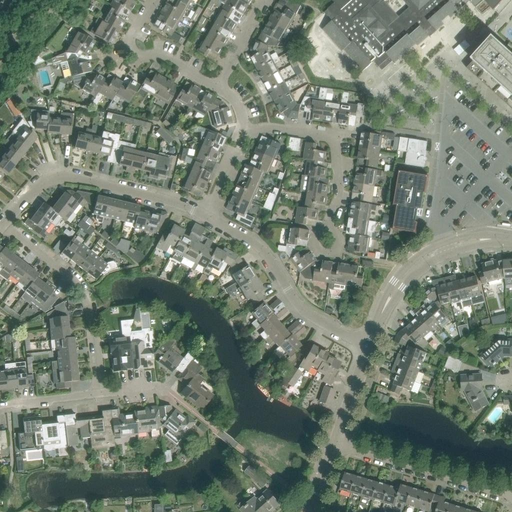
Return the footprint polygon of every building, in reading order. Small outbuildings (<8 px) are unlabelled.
[(113,0),(110,6),(119,11),(122,6),(131,11),(136,2),(131,0),(113,0)] [(219,0),(219,1),(222,3),(225,4),(222,9),(232,14),(235,9),(243,14),(249,5),(239,0),(219,0)] [(280,0),(275,9),(270,18),(288,28),(296,14),(301,5),(291,0),(280,0)] [(333,0),(332,0),(335,3),(327,9),(332,15),(334,13),(337,16),(322,30),(342,52),(343,50),(363,72),(374,62),(379,67),(386,60),(384,58),(388,56),(395,63),(416,44),(418,46),(436,30),(437,31),(444,24),(441,21),(448,15),(451,18),(459,12),(458,11),(469,1),(482,15),(491,8),(494,11),(504,0),(333,0)] [(188,8),(179,2),(175,8),(167,3),(162,11),(180,22),(188,8)] [(116,17),(119,11),(110,6),(104,16),(101,13),(98,18),(119,31),(125,22),(116,17)] [(306,8),(301,17),(307,20),(312,12),(306,8)] [(229,20),(232,14),(222,9),(214,23),(224,29),(231,33),(232,34),(237,25),(229,20)] [(158,21),(155,26),(162,31),(169,34),(171,36),(180,22),(162,11),(157,20),(158,21)] [(90,32),(103,40),(108,43),(111,44),(111,45),(111,44),(119,31),(98,18),(95,23),(99,25),(96,30),(92,28),(90,32)] [(258,41),(268,46),(277,47),(288,28),(270,18),(262,32),(263,33),(258,41)] [(214,23),(206,37),(224,47),(229,39),(228,38),(231,33),(224,29),(214,23)] [(90,50),(95,41),(78,31),(65,53),(76,54),(78,51),(87,56),(90,50)] [(511,53),(509,51),(511,47),(511,45),(509,43),(509,44),(505,48),(494,38),(492,36),(471,59),(473,61),(467,68),(511,109),(511,53)] [(206,37),(198,51),(200,53),(207,57),(210,51),(219,56),(224,47),(206,37)] [(251,57),(257,69),(273,60),(267,49),(268,46),(258,41),(256,40),(253,47),(254,48),(254,49),(257,54),(251,57)] [(64,55),(46,62),(47,66),(53,64),(53,66),(61,64),(67,62),(71,77),(84,73),(91,72),(89,61),(79,64),(76,54),(65,53),(64,55)] [(38,57),(33,63),(35,65),(36,65),(45,61),(39,56),(38,57)] [(273,60),(257,69),(263,80),(279,71),(276,65),(281,62),(278,57),(273,60)] [(285,82),(279,71),(263,80),(269,91),(285,82)] [(73,86),(94,99),(95,97),(98,92),(103,83),(104,83),(106,80),(96,74),(91,83),(86,80),(84,73),(71,77),(66,78),(68,84),(72,82),(73,86)] [(140,88),(154,96),(164,78),(156,73),(151,82),(145,79),(140,88)] [(120,86),(121,86),(123,82),(114,77),(108,86),(104,83),(103,83),(98,92),(95,97),(94,99),(92,103),(96,106),(102,95),(112,101),(112,100),(120,86)] [(173,83),(164,78),(154,96),(168,104),(174,95),(168,92),(173,83)] [(112,101),(110,105),(114,107),(119,98),(129,104),(140,85),(131,80),(126,89),(121,86),(120,86),(112,100),(112,101)] [(60,82),(56,89),(63,92),(66,85),(60,82)] [(269,91),(275,102),(291,94),(285,82),(269,91)] [(176,100),(190,108),(195,99),(196,99),(201,90),(191,85),(186,93),(181,90),(176,100)] [(204,116),(208,110),(214,99),(214,98),(205,93),(200,101),(196,99),(195,99),(190,108),(204,116)] [(350,115),(356,116),(362,117),(364,104),(358,104),(358,106),(347,104),(349,94),(343,93),(342,103),(340,114),(338,124),(349,125),(350,115)] [(291,94),(275,102),(281,113),(287,110),(290,115),(291,116),(291,117),(298,118),(300,105),(297,105),(291,94)] [(300,105),(300,111),(314,113),(313,120),(323,121),(326,101),(308,98),(304,98),(300,105)] [(21,113),(13,99),(7,103),(15,117),(21,113)] [(220,102),(214,99),(208,110),(211,112),(215,128),(228,125),(233,124),(228,107),(222,109),(221,104),(219,104),(220,102)] [(342,103),(326,101),(323,121),(338,124),(340,114),(342,103)] [(31,110),(30,120),(31,120),(31,122),(36,123),(35,129),(47,130),(49,112),(31,110)] [(47,133),(59,134),(60,119),(53,118),(54,112),(49,112),(47,130),(47,133)] [(60,119),(59,134),(71,135),(73,114),(61,113),(60,119)] [(23,119),(12,133),(30,147),(38,137),(26,128),(28,126),(23,119)] [(86,151),(91,130),(86,128),(85,135),(78,133),(77,137),(76,140),(75,140),(75,143),(74,148),(86,151)] [(163,138),(166,134),(161,129),(157,133),(163,138)] [(200,133),(200,141),(202,141),(201,144),(201,145),(211,149),(218,152),(220,146),(222,147),(226,138),(225,137),(207,129),(205,134),(200,133)] [(91,130),(86,151),(98,154),(102,139),(101,139),(95,137),(96,131),(91,130)] [(362,132),(359,149),(381,152),(383,139),(394,140),(395,134),(374,131),(373,134),(362,132)] [(102,139),(98,154),(108,156),(107,162),(113,163),(118,142),(120,135),(115,134),(115,135),(109,133),(103,132),(101,139),(102,139)] [(6,143),(23,156),(30,147),(12,133),(6,141),(6,142),(6,143)] [(170,145),(173,141),(166,134),(163,138),(170,145)] [(405,164),(424,167),(425,162),(425,161),(424,160),(424,157),(425,158),(427,151),(426,151),(427,142),(400,137),(398,150),(407,152),(405,164)] [(2,140),(0,143),(1,145),(2,147),(7,150),(2,156),(15,166),(23,156),(6,143),(5,142),(2,140)] [(275,159),(281,144),(275,142),(271,140),(269,146),(260,142),(256,151),(275,159)] [(130,172),(135,151),(125,148),(126,143),(118,142),(113,163),(119,165),(126,167),(126,171),(130,172)] [(304,159),(308,160),(308,159),(318,161),(324,162),(326,152),(316,150),(317,144),(306,143),(304,159)] [(220,153),(211,149),(201,145),(201,144),(194,159),(204,164),(207,158),(216,162),(220,153)] [(381,152),(359,149),(358,159),(368,160),(367,166),(378,168),(381,152)] [(146,154),(135,151),(130,172),(134,173),(135,168),(142,170),(146,154)] [(261,164),(258,170),(265,173),(264,173),(268,174),(275,159),(256,151),(252,160),(261,164)] [(0,153),(0,168),(8,175),(15,166),(2,156),(0,153)] [(158,157),(146,154),(142,170),(150,172),(149,177),(153,178),(158,157)] [(158,157),(153,178),(160,179),(160,178),(165,179),(166,176),(171,177),(171,179),(176,158),(159,154),(158,157)] [(204,164),(194,159),(186,156),(182,155),(181,156),(180,161),(184,162),(192,165),(188,175),(207,183),(211,173),(202,169),(204,164)] [(308,159),(308,160),(305,176),(309,176),(320,178),(326,179),(327,168),(317,167),(318,161),(308,159)] [(258,170),(246,164),(241,174),(251,178),(248,183),(258,187),(264,173),(265,173),(258,170)] [(382,171),(366,168),(365,175),(356,173),(354,183),(374,186),(376,176),(381,176),(382,171)] [(426,193),(428,176),(423,175),(399,171),(394,205),(398,205),(418,208),(418,209),(421,209),(423,198),(424,193),(426,193)] [(207,183),(188,175),(182,190),(192,194),(194,188),(203,192),(207,183)] [(301,187),(300,190),(301,190),(301,191),(307,192),(327,195),(329,185),(319,184),(320,178),(309,176),(307,188),(301,187)] [(252,202),(258,187),(248,183),(246,189),(237,185),(233,194),(252,202)] [(373,197),(374,186),(354,183),(352,193),(362,195),(361,201),(377,203),(378,198),(373,197)] [(73,212),(79,204),(83,207),(86,202),(91,206),(94,194),(77,191),(75,193),(73,191),(66,190),(58,201),(73,212)] [(325,205),(327,195),(307,192),(304,208),(315,210),(315,209),(316,204),(325,205)] [(270,193),(267,200),(274,203),(277,195),(273,194),(272,194),(270,193)] [(255,218),(247,214),(252,202),(233,194),(229,204),(238,207),(235,213),(238,214),(236,220),(251,227),(255,218)] [(102,225),(104,217),(108,199),(97,196),(93,214),(97,215),(96,221),(97,224),(102,225)] [(104,217),(114,219),(119,201),(108,199),(104,217)] [(58,215),(62,218),(66,221),(73,212),(58,201),(52,209),(51,210),(58,215)] [(129,204),(119,201),(114,219),(125,222),(129,204)] [(351,201),(349,218),(369,221),(371,210),(376,211),(377,206),(351,201)] [(56,226),(62,218),(58,215),(51,210),(52,209),(44,203),(37,212),(52,223),(56,226)] [(134,228),(135,224),(139,210),(140,206),(129,204),(125,222),(124,226),(134,228)] [(398,205),(397,212),(396,212),(393,228),(393,229),(407,231),(413,232),(416,233),(417,222),(416,222),(418,209),(418,208),(398,205)] [(319,210),(315,209),(315,210),(304,208),(298,207),(296,223),(306,225),(307,219),(317,220),(319,210)] [(149,213),(139,210),(135,224),(134,228),(145,231),(149,213)] [(158,224),(161,226),(164,219),(168,213),(161,211),(160,215),(149,213),(145,231),(156,233),(158,224)] [(33,231),(44,239),(48,234),(45,232),(52,223),(37,212),(31,220),(28,218),(24,223),(33,231)] [(349,218),(347,228),(351,228),(350,234),(356,235),(370,238),(372,238),(373,232),(367,232),(369,221),(349,218)] [(200,227),(195,224),(191,232),(189,237),(184,234),(186,231),(185,230),(183,235),(182,235),(175,248),(171,255),(173,256),(172,257),(181,262),(200,227)] [(165,229),(156,246),(171,255),(175,248),(182,235),(183,235),(185,230),(174,225),(170,232),(165,229)] [(200,227),(184,257),(191,261),(188,266),(192,268),(203,246),(207,239),(204,237),(201,238),(201,236),(205,229),(200,227)] [(308,241),(310,230),(289,227),(286,247),(279,246),(278,251),(286,252),(297,249),(298,239),(308,241)] [(354,251),(363,253),(368,254),(369,247),(371,247),(372,238),(370,238),(356,235),(350,234),(348,244),(355,245),(354,251)] [(73,238),(62,253),(70,260),(82,245),(73,238)] [(214,252),(209,249),(212,242),(207,239),(203,246),(192,268),(191,269),(194,270),(197,264),(205,269),(214,252)] [(57,253),(64,244),(59,241),(53,249),(57,253)] [(90,252),(82,245),(70,260),(79,266),(90,252)] [(0,267),(2,269),(13,254),(4,248),(3,249),(0,246),(0,267)] [(227,264),(230,265),(238,256),(224,248),(222,252),(216,248),(214,252),(205,269),(203,272),(208,275),(212,268),(218,271),(220,273),(223,272),(227,264)] [(301,272),(311,264),(317,260),(311,252),(303,257),(297,249),(286,252),(301,272)] [(128,250),(125,254),(131,258),(133,260),(136,256),(139,252),(136,250),(135,250),(133,254),(129,251),(128,250)] [(90,252),(79,266),(87,273),(99,258),(90,252)] [(22,261),(13,254),(2,269),(0,271),(0,275),(7,281),(10,276),(22,261)] [(245,268),(238,256),(230,265),(235,274),(232,276),(236,283),(234,284),(225,289),(229,296),(235,290),(237,289),(256,277),(249,265),(245,268)] [(103,275),(103,276),(105,274),(106,273),(108,272),(109,271),(111,271),(113,270),(117,269),(116,263),(111,260),(103,262),(99,258),(87,273),(96,280),(101,273),(103,275)] [(505,278),(504,261),(497,262),(496,260),(495,261),(493,259),(490,260),(489,262),(482,264),(484,272),(480,273),(480,275),(482,283),(489,282),(490,286),(501,283),(500,279),(505,278)] [(30,268),(22,261),(10,276),(18,282),(16,285),(30,268)] [(315,270),(311,264),(301,272),(305,279),(313,280),(329,283),(330,283),(330,280),(332,272),(333,262),(323,261),(321,271),(315,270)] [(329,283),(329,288),(345,291),(346,285),(349,265),(339,263),(337,273),(332,272),(330,280),(330,283),(329,283)] [(356,292),(361,293),(362,286),(363,277),(357,276),(359,266),(349,265),(346,285),(356,287),(356,292)] [(16,285),(25,292),(27,289),(36,277),(37,278),(39,275),(30,268),(16,285)] [(202,274),(198,280),(203,283),(207,276),(202,274)] [(465,275),(471,297),(473,305),(485,302),(483,294),(481,294),(477,276),(470,278),(469,274),(465,275)] [(464,312),(463,308),(457,281),(455,275),(448,277),(449,279),(446,280),(451,302),(452,306),(454,306),(455,308),(462,313),(464,312)] [(473,305),(471,297),(465,275),(462,276),(463,280),(457,281),(463,308),(473,305)] [(45,284),(37,278),(36,277),(27,289),(25,292),(21,297),(29,304),(31,302),(45,284)] [(263,289),(256,277),(237,289),(240,294),(243,293),(247,300),(250,298),(254,305),(264,299),(260,292),(263,289)] [(432,284),(433,287),(429,288),(435,298),(439,297),(441,305),(451,302),(446,280),(442,281),(441,278),(435,280),(435,283),(432,284)] [(47,281),(45,284),(31,302),(45,312),(52,308),(51,307),(58,297),(59,297),(52,292),(56,288),(47,281)] [(426,295),(421,299),(426,305),(424,307),(439,324),(442,328),(450,321),(432,301),(435,298),(429,288),(423,292),(426,295)] [(268,308),(263,302),(251,313),(256,319),(251,324),(256,329),(260,325),(273,314),(282,306),(283,306),(283,305),(278,299),(268,308)] [(55,309),(46,313),(47,319),(48,319),(49,329),(69,327),(68,316),(66,317),(64,301),(64,302),(54,307),(55,309)] [(3,309),(8,313),(12,309),(6,305),(3,309)] [(260,325),(264,331),(260,335),(264,340),(281,325),(277,320),(287,311),(283,306),(282,306),(273,314),(260,325)] [(431,331),(439,324),(424,307),(421,309),(419,307),(414,311),(419,317),(431,331)] [(20,316),(12,309),(8,313),(17,319),(17,320),(20,316)] [(411,318),(408,320),(424,337),(431,331),(419,317),(414,311),(418,317),(414,321),(411,318)] [(502,314),(490,315),(493,324),(503,323),(502,314)] [(489,318),(481,320),(482,326),(491,324),(489,318)] [(416,344),(424,337),(408,320),(406,323),(408,326),(403,330),(402,329),(397,334),(407,341),(411,338),(416,344)] [(281,325),(264,340),(269,345),(274,341),(278,347),(280,346),(279,346),(290,336),(293,333),(301,326),(300,325),(297,321),(286,330),(281,325)] [(279,346),(280,346),(286,353),(280,359),(290,371),(292,367),(298,358),(293,353),(301,346),(296,339),(306,330),(301,324),(300,325),(301,326),(293,333),(290,336),(279,346)] [(70,338),(69,327),(49,329),(51,341),(55,340),(56,340),(70,338)] [(130,336),(129,338),(132,368),(133,369),(147,368),(146,360),(153,359),(153,355),(153,354),(153,353),(152,353),(152,348),(146,349),(145,342),(144,342),(143,331),(130,333),(130,336)] [(175,368),(182,373),(192,360),(200,351),(193,345),(183,358),(170,348),(176,339),(170,334),(155,353),(160,357),(159,359),(160,359),(158,362),(172,373),(175,368)] [(405,346),(407,341),(397,334),(394,341),(405,346)] [(51,341),(50,341),(51,351),(56,350),(75,348),(74,337),(70,338),(56,340),(51,341)] [(132,368),(129,338),(109,340),(111,353),(113,353),(113,358),(112,358),(114,371),(126,370),(126,368),(132,368)] [(452,339),(445,345),(449,349),(455,344),(452,339)] [(482,356),(480,358),(488,367),(490,365),(492,367),(504,356),(511,356),(511,339),(498,339),(481,355),(482,356)] [(290,371),(283,380),(287,383),(289,384),(292,387),(301,373),(303,371),(304,369),(308,371),(311,366),(318,369),(318,370),(326,355),(326,356),(327,354),(313,346),(308,354),(307,353),(304,358),(300,366),(297,371),(292,367),(290,371)] [(426,353),(409,346),(406,352),(402,351),(401,354),(422,362),(426,353)] [(443,347),(439,354),(444,357),(448,350),(443,347)] [(76,359),(75,348),(56,350),(57,361),(76,359)] [(419,372),(422,362),(401,354),(400,357),(397,356),(395,363),(419,372)] [(318,369),(317,371),(324,375),(322,380),(326,383),(325,387),(324,387),(319,402),(330,405),(335,391),(329,388),(330,385),(335,376),(337,372),(338,371),(337,371),(336,370),(340,363),(326,356),(326,355),(318,370),(318,369)] [(449,356),(444,367),(457,372),(462,361),(449,356)] [(76,359),(57,361),(51,362),(52,373),(77,370),(76,359)] [(182,373),(177,378),(187,386),(181,393),(183,395),(184,394),(188,397),(187,398),(202,409),(212,396),(198,385),(192,380),(196,374),(202,367),(192,360),(182,373)] [(33,375),(26,376),(25,362),(15,363),(18,388),(28,387),(34,387),(33,375)] [(15,363),(5,364),(5,371),(7,389),(8,392),(13,391),(13,389),(18,388),(15,363)] [(419,372),(395,363),(392,369),(395,370),(394,373),(415,382),(419,372)] [(52,373),(54,384),(56,383),(57,389),(71,388),(70,382),(79,381),(77,370),(52,373)] [(411,391),(415,382),(394,373),(392,377),(396,378),(391,391),(399,395),(402,388),(411,391)] [(482,389),(481,375),(462,376),(463,390),(465,390),(476,410),(488,404),(480,389),(482,389)] [(283,380),(279,389),(283,391),(287,383),(283,380)] [(374,398),(380,401),(383,395),(376,393),(374,398)] [(389,397),(383,395),(380,401),(387,404),(389,397)] [(502,396),(496,405),(504,404),(504,405),(511,404),(511,396),(504,396),(502,396)] [(171,405),(158,407),(159,419),(160,419),(164,423),(163,425),(169,430),(164,435),(177,445),(195,422),(187,416),(185,419),(181,416),(182,415),(175,410),(172,413),(172,412),(171,405)] [(145,411),(134,412),(135,413),(137,434),(151,432),(161,431),(159,419),(158,407),(150,408),(150,410),(145,411)] [(118,408),(111,409),(114,436),(121,435),(121,437),(138,435),(137,434),(135,413),(119,415),(118,408)] [(102,416),(88,417),(90,437),(91,447),(106,446),(106,443),(114,442),(114,440),(114,436),(111,409),(101,410),(102,416)] [(82,438),(90,437),(88,417),(75,419),(75,413),(64,414),(68,447),(78,446),(77,434),(74,435),(73,429),(80,428),(82,438)] [(52,422),(41,423),(43,445),(54,444),(55,449),(68,447),(64,414),(56,415),(57,423),(52,424),(52,422)] [(24,432),(18,433),(20,451),(27,450),(27,446),(36,446),(36,449),(44,449),(43,445),(41,423),(40,417),(23,419),(24,432)] [(201,424),(197,428),(204,433),(208,429),(201,424)] [(250,467),(246,472),(255,479),(259,474),(250,467)] [(356,476),(345,472),(340,489),(340,490),(350,493),(356,476)] [(356,476),(350,493),(362,496),(367,479),(356,476)] [(378,482),(367,479),(362,496),(373,500),(378,482)] [(389,486),(378,482),(373,500),(384,503),(389,486)] [(389,486),(384,503),(395,506),(395,507),(397,502),(396,502),(401,485),(397,483),(396,488),(389,486)] [(401,485),(396,502),(397,502),(407,505),(412,488),(401,485)] [(423,491),(412,488),(407,505),(418,509),(423,491)] [(270,511),(279,505),(267,491),(257,500),(256,498),(249,504),(245,507),(245,508),(242,510),(243,511),(270,511)] [(435,495),(423,491),(418,509),(429,511),(435,495)] [(429,511),(448,511),(451,504),(444,502),(446,498),(435,495),(429,511)]
